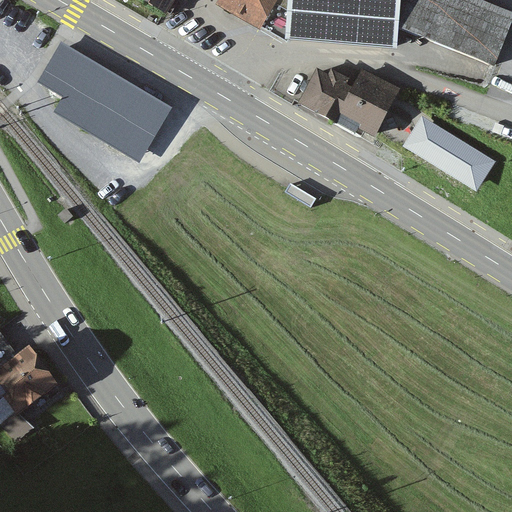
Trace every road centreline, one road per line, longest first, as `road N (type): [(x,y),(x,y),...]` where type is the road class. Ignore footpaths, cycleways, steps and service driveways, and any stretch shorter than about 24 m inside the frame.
road 1 (primary): [(0,218),(116,398),(211,511)]
road 2 (secondary): [(511,272),(218,92)]
road 3 (residential): [(218,92),(229,74),(265,58),(344,61),(511,114)]
road 4 (secondary): [(218,92),(58,0)]
